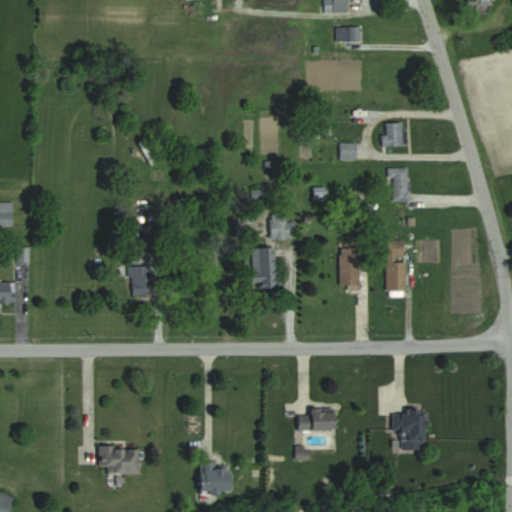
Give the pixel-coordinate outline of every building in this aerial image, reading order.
[(346,12),(346,0),(322,0),(322,12),(346,12)] [(334,40),(360,40),(360,26),(334,26),(334,40)] [(401,146),(401,122),(385,122),(385,135),(379,135),(379,146),(401,146)] [(338,142),(338,159),(354,159),(354,142),(338,142)] [(389,200),(407,200),(407,167),(389,167),(389,200)] [(0,201),(0,225),(11,225),(11,201),(0,201)] [(293,221),(284,221),(284,215),(269,215),(269,237),(293,237),(293,221)] [(385,239),(385,290),(404,290),(404,239),(385,239)] [(273,287),(273,247),(250,247),(250,287),(273,287)] [(338,285),(357,285),(357,247),(338,247),(338,285)] [(152,266),(129,266),(129,294),(152,294),(152,266)] [(296,414),(296,430),(333,430),(333,409),(308,409),(308,414),(296,414)] [(423,441),(423,411),(391,411),(391,431),(399,431),(399,441),(423,441)] [(105,473),(137,474),(138,446),(96,446),(95,465),(105,465),(105,473)] [(198,492),(228,492),(228,465),(214,465),(214,461),(198,461),(198,492)]
